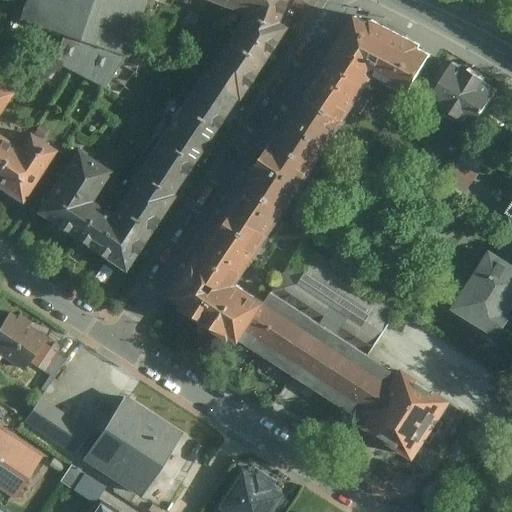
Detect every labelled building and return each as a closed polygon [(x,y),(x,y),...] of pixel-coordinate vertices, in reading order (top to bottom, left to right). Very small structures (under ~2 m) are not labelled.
[(128,63),(150,0),(42,0),(31,30),(65,43),(55,66),(106,92),(128,63)] [(185,0),(244,22),(205,81),(245,105),(263,78),(280,51),(290,35),(282,30),(295,0),(185,0)] [(182,286),(171,303),(221,333),(243,346),(246,340),(274,297),(246,280),(384,73),(415,90),(439,51),(417,39),(389,24),(365,11),(348,37),(324,72),(299,110),(257,174),(214,238),(182,286)] [(478,122),(505,82),(462,52),(435,92),(478,122)] [(245,105),(205,81),(201,79),(110,220),(94,210),(114,179),(79,158),(38,222),(61,237),(129,281),(146,255),(172,216),(186,194),(208,161),(229,129),(245,105)] [(0,125),(15,103),(0,92),(0,196),(8,202),(24,212),(60,159),(31,141),(23,155),(0,141),(0,125)] [(474,185),(476,157),(465,156),(464,165),(455,164),(454,184),(474,185)] [(500,336),(511,317),(511,251),(501,244),(458,307),(500,336)] [(277,294),(372,357),(403,310),(305,245),(274,291),(277,294)] [(274,297),(246,340),(373,425),(404,379),(372,357),(277,294),(274,297)] [(46,335),(10,311),(0,325),(0,351),(24,368),(46,335)] [(458,409),(407,375),(404,379),(373,425),(370,430),(396,447),(421,464),(441,433),(458,409)] [(184,430),(127,393),(86,456),(142,493),(184,430)] [(91,428),(41,396),(26,420),(76,452),(91,428)] [(42,454),(0,427),(0,487),(14,497),(42,454)] [(102,482),(71,462),(60,480),(91,500),(102,482)] [(253,473),(243,467),(216,508),(222,511),(271,511),(284,493),(273,486),(277,480),(256,467),(253,473)] [(122,511),(99,496),(88,511),(122,511)]
